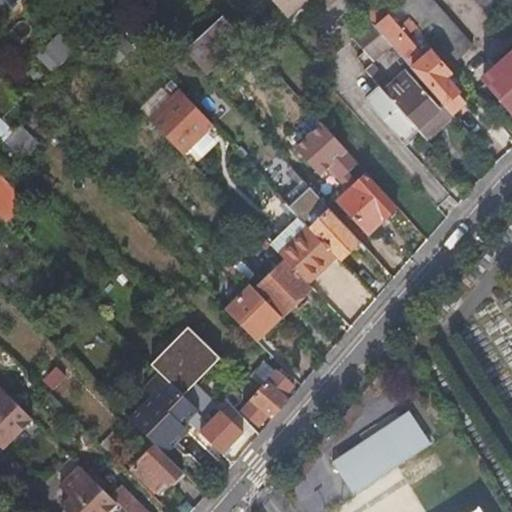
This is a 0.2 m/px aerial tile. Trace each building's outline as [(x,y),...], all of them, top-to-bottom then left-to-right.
[(317,0),(325,9),(334,0),(271,0),(288,18),(308,1),(307,0),(317,0)] [(395,0),(453,65),(474,47),(432,0),(395,0)] [(504,12),(511,20),(511,0),(476,0),(494,20),(504,12)] [(390,17),(408,37),(419,29),(401,8),(390,17)] [(183,50),(206,74),(245,39),(223,14),(183,50)] [(367,17),(357,26),(359,37),(373,24),(367,17)] [(390,17),(377,29),(384,37),(393,47),(436,97),(454,117),(467,105),(459,96),(460,95),(447,79),(452,75),(433,53),(419,65),(401,44),(408,37),(390,17)] [(373,24),(359,37),(355,40),(366,52),(384,37),(377,29),(373,24)] [(52,71),(77,46),(60,29),(35,54),(52,71)] [(106,48),(117,59),(129,47),(119,36),(106,48)] [(374,62),(393,47),(384,37),(366,52),(374,62)] [(511,57),(484,82),(511,115),(511,57)] [(365,72),(381,90),(388,83),(372,66),(365,72)] [(421,135),(427,143),(456,119),(454,117),(436,97),(433,100),(408,72),(384,94),(417,131),(421,135)] [(149,119),(183,154),(213,126),(179,90),(149,119)] [(414,141),(421,135),(417,131),(384,94),(381,90),(367,103),(403,144),(411,137),(414,141)] [(286,135),(293,145),(320,126),(313,117),(286,135)] [(339,202),(369,234),(397,208),(367,176),(358,184),(349,174),(359,164),(323,125),(295,149),(320,177),(329,169),(350,192),(339,202)] [(6,145),(26,156),(35,139),(16,128),(6,145)] [(0,217),(5,223),(26,201),(0,175),(0,217)] [(283,199),(285,202),(306,182),(304,180),(283,199)] [(341,260),(361,241),(306,182),(285,202),(286,203),(299,217),(337,257),(341,260)] [(293,223),(299,217),(286,203),(280,209),(293,223)] [(285,259),(309,283),(337,257),(299,217),(293,223),(270,244),(285,259)] [(312,287),(309,283),(285,259),(254,289),(281,317),(312,287)] [(226,310),(256,342),(281,317),(254,289),(251,286),(226,310)] [(188,421),(221,452),(242,431),(221,410),(213,418),(208,412),(212,407),(190,387),(219,358),(187,326),(150,364),(159,372),(199,411),(188,421)] [(241,409),(258,424),(268,413),(272,417),(287,399),(283,396),(293,385),(277,370),(241,409)] [(186,419),(188,421),(199,411),(159,372),(144,387),(151,394),(150,403),(144,409),(135,401),(123,413),(155,444),(164,453),(187,429),(182,424),(186,419)] [(0,446),(0,447),(30,417),(0,387),(0,446)] [(407,413),(331,462),(353,494),(428,445),(407,413)] [(169,484),(183,471),(164,453),(155,444),(132,468),(155,491),(166,480),(169,484)] [(67,511),(103,511),(115,501),(108,494),(79,465),(58,485),(69,496),(60,505),(67,511)] [(115,501),(126,511),(149,511),(120,483),(108,494),(115,501)] [(45,511),(20,487),(7,500),(19,511),(45,511)]
